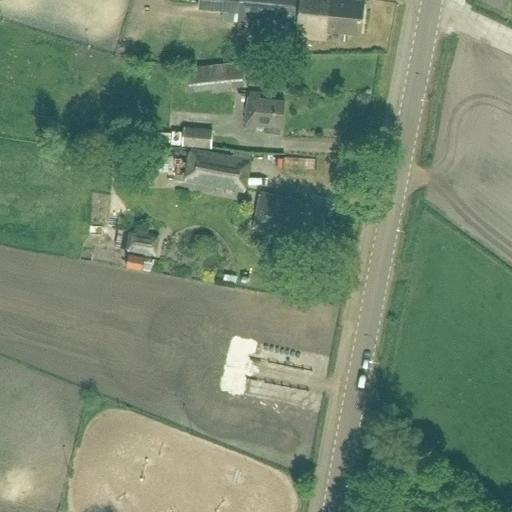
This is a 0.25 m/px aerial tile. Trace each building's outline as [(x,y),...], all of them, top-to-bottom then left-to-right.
[(239,0),(237,29),(297,35),(297,36),(325,39),(326,31),(360,35),(364,0),(362,0),(239,0)] [(241,62),(187,68),(191,92),(244,86),(241,62)] [(250,91),(246,129),(265,131),(265,127),(281,129),(284,101),(261,98),(261,93),(250,91)] [(182,146),(190,147),(211,148),(212,129),(184,127),(182,146)] [(249,161),(191,150),(185,180),(244,191),(249,161)] [(261,192),(254,230),(293,237),(294,232),(322,238),(328,209),(291,202),(292,198),(261,192)] [(129,230),(128,251),(155,255),(158,235),(129,230)]
